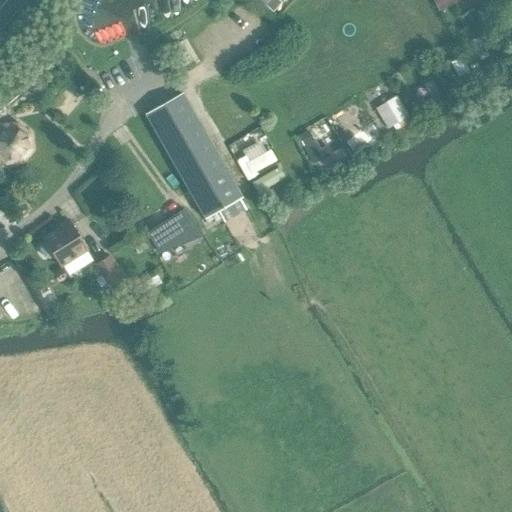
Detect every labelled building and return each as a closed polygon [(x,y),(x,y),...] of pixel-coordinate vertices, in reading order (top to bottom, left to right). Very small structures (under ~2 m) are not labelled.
[(480,9),(471,13),(477,24),(485,19),(484,16),(482,11),(480,9)] [(175,57),(181,68),(188,64),(182,53),(175,57)] [(468,67),(473,75),(480,71),(475,63),(468,67)] [(475,75),(480,83),(488,78),(483,70),(475,75)] [(22,74),(0,91),(0,110),(30,83),(22,74)] [(180,94),(144,115),(204,218),(217,211),(225,224),(248,211),(180,94)] [(0,124),(0,159),(4,163),(20,162),(29,148),(28,134),(16,123),(0,124)] [(312,142),(307,132),(293,140),(298,150),(302,148),(312,142)] [(184,209),(144,234),(156,254),(201,237),(184,209)] [(268,213),(272,221),(280,217),(276,209),(268,213)] [(60,266),(86,249),(67,219),(64,220),(66,223),(58,228),(57,227),(41,237),(44,241),(40,244),(39,248),(44,256),(49,257),(53,255),(60,266)] [(94,265),(107,286),(121,278),(108,257),(94,265)]
